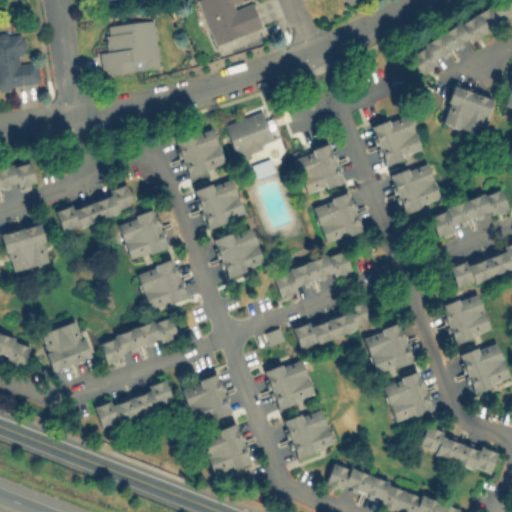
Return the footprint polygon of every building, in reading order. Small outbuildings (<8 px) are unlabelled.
[(234,7),(232,0),(198,0),(211,43),(259,28),(251,1),(234,7)] [(511,13),(511,0),(490,0),(406,51),(417,70),(511,13)] [(100,73),(159,65),(152,17),(103,24),(106,49),(97,50),(100,73)] [(0,85),(37,84),(36,61),(21,61),(21,32),(0,32),(0,85)] [(511,67),(502,107),(511,109),(511,67)] [(479,133),(489,94),(449,84),(439,123),(479,133)] [(234,157),(272,144),(261,110),(223,123),(234,157)] [(382,163),(420,149),(406,110),(368,124),(382,163)] [(211,124),(172,137),(185,176),(224,164),(211,124)] [(304,192),(342,181),(331,141),(292,153),(304,192)] [(401,213),(440,199),(426,159),(386,173),(401,213)] [(0,185),(15,182),(16,186),(34,182),(29,162),(0,168),(0,185)] [(191,188),(205,227),(243,213),(229,174),(191,188)] [(133,207),(127,186),(53,209),(59,230),(133,207)] [(433,231),(507,208),(500,186),(426,210),(433,231)] [(361,229),(348,189),(309,202),(322,242),(361,229)] [(154,207),(114,219),(127,258),(166,246),(154,207)] [(0,235),(9,271),(50,261),(40,221),(0,230),(0,235)] [(211,237),(224,276),(262,263),(249,223),(211,237)] [(511,269),(511,266),(511,263),(511,262),(511,245),(448,263),(454,285),(511,269)] [(276,293),(349,271),(342,249),(269,271),(276,293)] [(134,269),(145,309),(185,297),(173,257),(134,269)] [(437,303),(450,342),(489,329),(476,290),(437,303)] [(290,326),(297,347),(369,323),(362,303),(290,326)] [(101,358),(176,337),(170,315),(95,336),(101,358)] [(37,332),(50,369),(89,355),(75,318),(37,332)] [(412,360),(399,320),(360,333),(373,373),(412,360)] [(0,330),(0,353),(23,361),(30,341),(0,330)] [(470,392),(509,378),(495,338),(456,352),(470,392)] [(301,356),(261,368),(273,407),(313,395),(301,356)] [(391,421),(430,408),(417,368),(378,381),(391,421)] [(192,424),(230,410),(215,371),(177,386),(192,424)] [(92,405),(99,427),(172,403),(164,381),(92,405)] [(280,417),(293,457),(332,444),(319,405),(280,417)] [(210,474),(248,461),(235,421),(197,434),(210,474)] [(489,472),(495,451),(422,428),(416,448),(489,472)] [(472,511),(473,511),(329,462),(322,482),(410,511),(472,511)]
